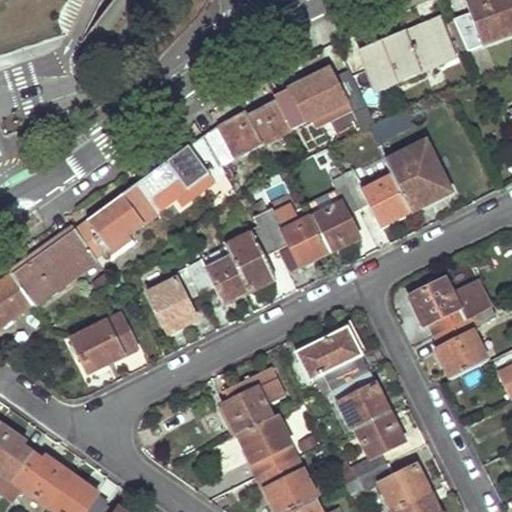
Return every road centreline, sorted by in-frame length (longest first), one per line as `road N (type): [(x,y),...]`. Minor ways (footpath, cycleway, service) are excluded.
road 1 (residential): [(365,284),(150,386),(112,412),(94,440)]
road 2 (tertiary): [(243,39),(0,207)]
road 3 (residential): [(365,284),(480,511)]
road 4 (residential): [(511,210),(365,284)]
road 5 (residential): [(94,440),(197,511)]
